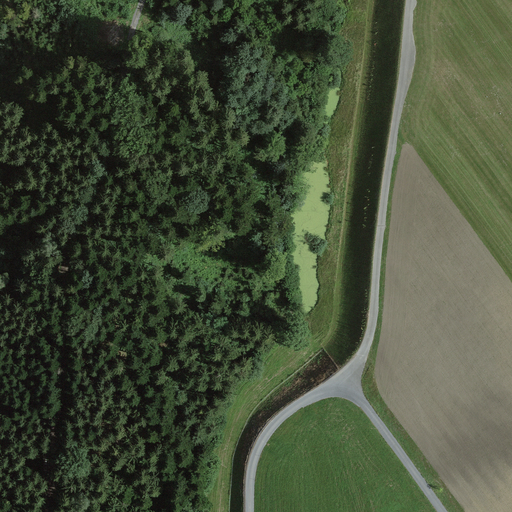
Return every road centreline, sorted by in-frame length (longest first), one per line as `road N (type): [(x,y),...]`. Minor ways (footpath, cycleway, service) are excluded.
road 1 (track): [(144,0),(74,186),(42,511)]
road 2 (track): [(345,393),(370,332),(410,0)]
road 3 (track): [(250,511),(254,457),(268,432),(321,391),(366,406),(442,511)]
